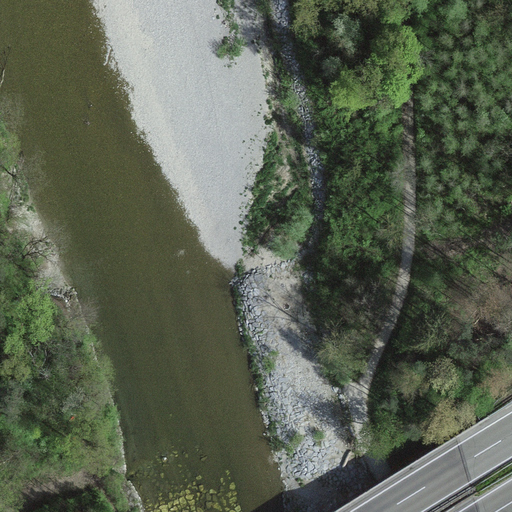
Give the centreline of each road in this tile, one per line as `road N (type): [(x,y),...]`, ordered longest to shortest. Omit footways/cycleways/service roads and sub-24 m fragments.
road 1 (track): [(401,0),(408,197),(390,320),(358,411),(393,511)]
road 2 (motorway): [(511,435),(389,511)]
